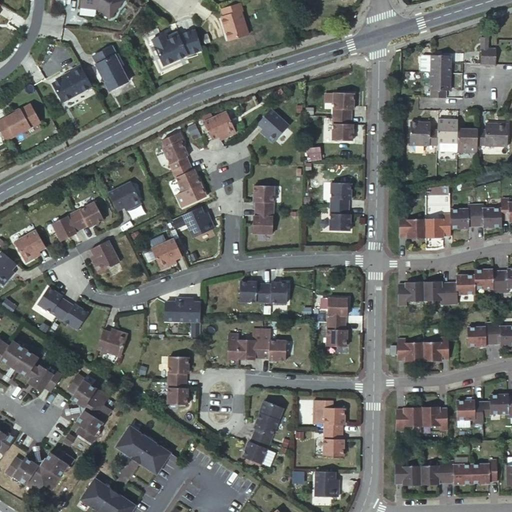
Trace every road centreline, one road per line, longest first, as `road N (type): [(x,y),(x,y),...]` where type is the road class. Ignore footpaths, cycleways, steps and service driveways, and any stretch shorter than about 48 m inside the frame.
road 1 (tertiary): [(0,193),(176,102),(378,36)]
road 2 (residential): [(378,36),(376,263)]
road 3 (residential): [(64,269),(92,293),(121,300),(227,266)]
road 4 (residential): [(227,266),(376,263)]
road 5 (residential): [(373,382),(230,377)]
road 6 (residential): [(373,382),(511,363)]
road 7 (residential): [(511,247),(436,263),(376,263)]
road 8 (residential): [(373,382),(367,506)]
